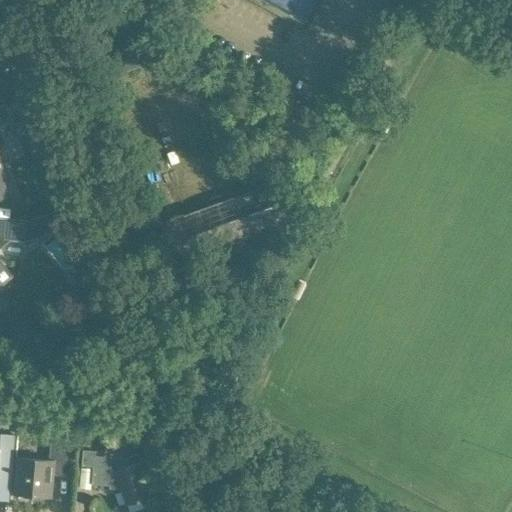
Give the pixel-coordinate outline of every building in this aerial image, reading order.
[(118,77),(127,74),(128,73),(127,70),(145,63),(147,67),(156,63),(143,26),(105,39),(118,77)] [(0,197),(10,194),(1,165),(11,161),(10,158),(0,127),(0,197)] [(274,182),(159,223),(174,262),(288,221),(274,182)] [(0,217),(0,282),(9,276),(0,265),(0,248),(10,241),(25,242),(46,235),(48,214),(27,220),(0,217)] [(0,476),(12,477),(15,435),(0,433),(0,434),(0,476)] [(54,475),(72,476),(75,444),(50,442),(49,460),(16,457),(13,493),(52,497),(54,475)] [(152,497),(141,462),(128,466),(125,458),(119,457),(120,449),(105,448),(104,456),(95,455),(96,451),(83,450),(81,466),(93,467),(92,484),(117,487),(118,486),(120,485),(127,505),(152,497)]
